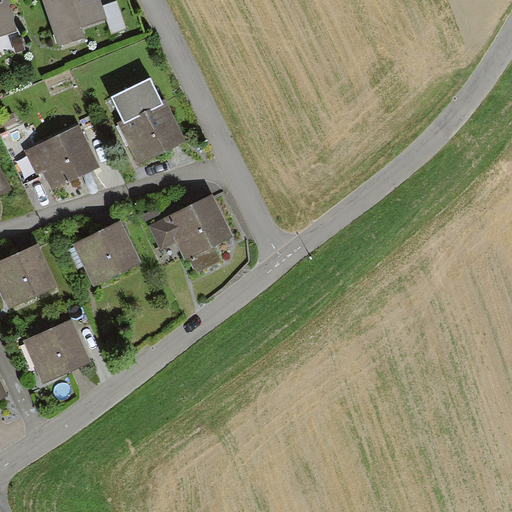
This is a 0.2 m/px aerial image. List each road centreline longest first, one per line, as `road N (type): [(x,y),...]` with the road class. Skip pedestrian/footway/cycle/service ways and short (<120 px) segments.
road 1 (unclassified): [(284,259),(0,468)]
road 2 (unclassified): [(511,26),(421,149),(284,259)]
road 3 (residential): [(232,161),(0,230)]
road 4 (residential): [(232,161),(152,0)]
